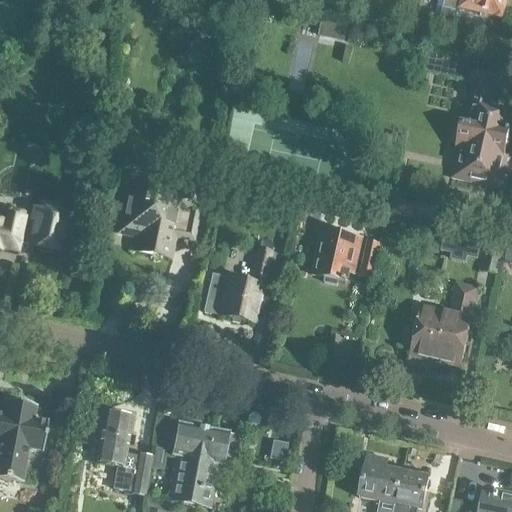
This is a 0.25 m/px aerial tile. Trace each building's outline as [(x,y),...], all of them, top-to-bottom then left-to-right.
[(439,0),(435,14),(485,26),(487,17),(504,21),(508,0),(439,0)] [(344,44),(348,25),(322,19),(318,38),(344,44)] [(193,41),(189,49),(191,54),(198,58),(204,56),(207,48),(206,43),(198,40),(193,41)] [(474,87),(465,128),(461,127),(455,155),(458,156),(452,182),(504,194),(508,175),(501,174),(511,134),(503,132),(508,108),(496,106),(499,93),(500,92),(504,75),(475,68),(470,86),(474,87)] [(202,207),(211,162),(182,156),(174,195),(126,186),(115,236),(134,240),(131,253),(172,262),(176,240),(194,244),(201,209),(198,209),(199,206),(202,207)] [(255,188),(233,183),(229,199),(251,205),(255,188)] [(371,212),(380,214),(390,215),(390,216),(415,222),(418,205),(374,196),(371,212)] [(19,246),(61,255),(63,243),(67,241),(69,231),(67,226),(69,217),(38,210),(38,211),(32,209),(30,216),(7,211),(2,225),(0,224),(0,253),(1,251),(18,255),(19,246)] [(375,215),(372,227),(386,230),(388,218),(375,215)] [(338,287),(338,283),(341,284),(341,282),(343,283),(346,284),(347,283),(349,283),(351,276),(355,277),(364,239),(321,229),(310,277),(325,280),(324,284),(338,287)] [(450,261),(466,264),(467,258),(478,261),(480,251),(483,252),(485,243),(482,242),(444,235),(441,253),(452,255),(450,261)] [(376,282),(383,247),(367,243),(359,278),(376,282)] [(505,262),(506,262),(511,263),(511,250),(508,249),(507,256),(503,255),(502,261),(505,262)] [(266,287),(273,254),(256,250),(248,284),(211,276),(203,314),(231,320),(231,323),(240,325),(241,323),(255,326),(265,287),(266,287)] [(501,257),(487,254),(483,273),(497,276),(501,257)] [(473,312),(478,290),(457,286),(450,316),(421,310),(408,369),(433,375),(435,365),(460,370),(472,317),(476,318),(477,312),(473,312)] [(0,415),(0,480),(21,485),(27,449),(43,452),(47,424),(32,421),(35,407),(26,406),(25,406),(24,410),(16,408),(17,405),(16,404),(7,402),(5,416),(0,415)] [(94,433),(100,435),(96,458),(118,462),(113,491),(131,494),(130,496),(146,499),(151,469),(153,459),(138,456),(137,459),(122,456),(129,419),(104,414),(104,417),(97,416),(94,433)] [(172,456),(175,456),(197,460),(199,449),(208,450),(212,429),(178,423),(178,425),(167,423),(164,436),(168,437),(167,444),(174,445),(172,456)] [(199,449),(197,460),(221,464),(222,456),(233,458),(235,450),(237,451),(240,438),(226,435),(226,432),(212,429),(208,450),(199,449)] [(151,469),(163,471),(166,451),(154,449),(153,459),(151,469)] [(144,511),(168,511),(170,500),(210,508),(218,466),(220,465),(221,464),(197,460),(175,456),(167,500),(168,500),(167,504),(144,500),(143,511),(144,511)] [(359,498),(395,506),(402,473),(385,469),(387,461),(368,457),(359,498)] [(428,479),(402,473),(395,506),(410,510),(409,511),(425,511),(429,496),(425,495),(428,479)] [(511,511),(511,495),(498,492),(497,495),(495,494),(495,498),(483,495),(479,511),(511,511)]
